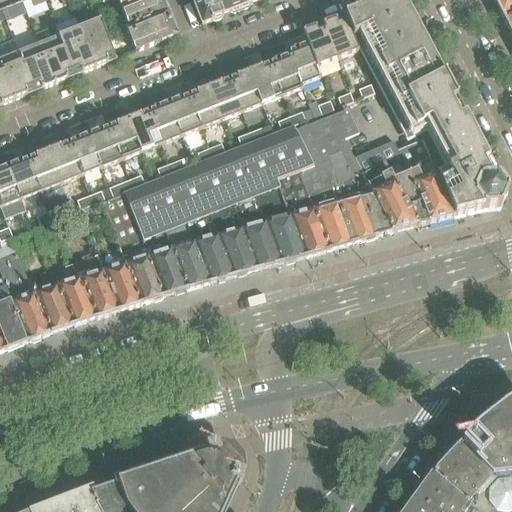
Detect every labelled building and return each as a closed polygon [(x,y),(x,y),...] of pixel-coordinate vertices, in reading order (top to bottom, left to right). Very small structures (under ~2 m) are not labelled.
[(44,6),(41,0),(36,0),(30,2),(33,10),(44,6)] [(145,0),(115,0),(119,10),(145,0)] [(171,23),(162,0),(145,0),(119,10),(127,30),(148,23),(151,30),(171,23)] [(220,22),(211,0),(189,0),(201,29),(220,22)] [(239,14),(233,0),(211,0),(220,22),(222,21),(222,19),(231,15),(233,16),(239,14)] [(257,5),(255,0),(233,0),(239,14),(248,10),(249,8),(256,5),(257,5)] [(497,183),(405,8),(402,4),(393,0),(358,14),(358,16),(357,17),(366,34),(352,42),(357,55),(359,54),(407,145),(426,135),(447,173),(436,179),(453,221),(482,214),(499,213),(507,196),(497,183)] [(511,14),(511,0),(491,0),(502,20),(511,14)] [(115,13),(113,5),(105,8),(108,15),(115,13)] [(13,18),(10,11),(2,14),(5,22),(13,18)] [(352,42),(366,34),(357,17),(358,16),(358,14),(343,20),(344,20),(342,21),(335,24),(322,29),(337,64),(358,56),(357,55),(352,42)] [(511,14),(502,20),(511,38),(511,14)] [(94,71),(78,32),(75,22),(54,30),(74,79),(81,76),(81,77),(94,71)] [(135,55),(177,38),(171,23),(151,30),(148,23),(127,30),(125,31),(128,38),(135,55)] [(115,63),(99,24),(78,32),(94,71),(107,66),(115,63)] [(317,72),(337,64),(322,29),(315,32),(302,37),(305,45),(317,72)] [(74,79),(54,30),(35,37),(39,47),(38,48),(54,87),(67,82),(74,79)] [(317,72),(305,45),(295,49),(295,53),(288,55),(301,89),(321,81),(317,72)] [(54,87),(38,48),(18,55),(34,95),(41,92),(54,87)] [(34,95),(18,55),(0,62),(0,68),(14,103),(27,98),(34,95)] [(302,92),(301,89),(288,55),(276,60),(276,64),(268,67),(281,101),(302,92)] [(281,101),(268,67),(260,70),(257,68),(247,72),(261,108),(281,101)] [(14,103),(0,68),(0,108),(1,108),(14,103)] [(261,108),(247,72),(236,76),(236,80),(228,83),(241,116),(261,108)] [(241,116),(228,83),(220,86),(217,83),(207,88),(221,124),(241,116)] [(221,124),(207,88),(196,92),(196,96),(188,99),(201,132),(221,124)] [(374,98),(370,89),(358,93),(362,103),(374,98)] [(333,114),(342,111),(353,106),(350,97),(329,105),(333,114)] [(201,132),(188,99),(180,102),(177,99),(166,103),(181,140),(201,132)] [(181,140),(166,103),(156,108),(156,111),(148,115),(161,148),(181,140)] [(333,114),(329,105),(317,110),(321,119),(333,114)] [(366,190),(342,144),(359,137),(347,112),(344,113),(345,114),(344,115),(342,111),(333,114),(321,119),(322,123),(295,134),(312,170),(275,185),(305,261),(391,237),(391,236),(366,190)] [(161,148),(148,115),(140,118),(137,115),(126,119),(141,156),(161,148)] [(305,125),(301,116),(290,121),(293,130),(305,125)] [(141,156),(126,119),(116,123),(115,127),(107,131),(121,164),(141,156)] [(293,130),(290,121),(277,126),(281,135),(293,130)] [(266,225),(253,191),(275,185),(312,170),(295,134),(293,130),(281,135),(265,141),(253,146),(241,150),(225,157),(213,161),(200,166),(188,171),(234,281),(256,275),(232,214),(246,209),(252,229),(266,225)] [(121,164),(107,131),(100,134),(97,131),(86,135),(101,172),(121,164)] [(265,141),(261,132),(249,137),(253,146),(265,141)] [(101,172),(86,135),(76,139),(75,143),(67,146),(80,180),(101,172)] [(253,146),(249,137),(237,141),(241,150),(253,146)] [(453,221),(436,179),(422,143),(397,154),(408,182),(417,204),(405,210),(416,231),(428,228),(428,227),(453,221)] [(80,180),(67,146),(60,149),(56,147),(46,151),(60,188),(80,180)] [(225,157),(221,148),(209,152),(213,161),(225,157)] [(60,188),(46,151),(35,155),(35,159),(27,162),(40,196),(60,188)] [(213,161),(209,152),(197,157),(200,166),(213,161)] [(40,196),(27,162),(19,165),(16,163),(6,167),(21,204),(40,196)] [(184,172),(181,164),(169,168),(172,177),(184,172)] [(21,204),(6,167),(0,169),(0,212),(4,224),(25,215),(21,204)] [(172,177),(169,168),(157,173),(160,182),(167,179),(172,177)] [(234,281),(188,171),(184,172),(172,177),(167,179),(212,287),(233,282),(232,281),(234,281)] [(212,287),(167,179),(160,182),(144,188),(132,193),(123,197),(138,234),(136,235),(163,302),(186,295),(212,287)] [(144,188),(141,180),(129,184),(132,193),(144,188)] [(405,210),(417,204),(408,182),(395,187),(390,181),(366,190),(391,236),(416,231),(405,210)] [(132,193),(129,184),(117,189),(120,198),(123,197),(132,193)] [(305,261),(275,185),(253,191),(266,225),(282,268),(305,261)] [(104,204),(100,195),(88,200),(92,209),(104,204)] [(92,209),(88,200),(76,204),(80,214),(92,209)] [(282,268),(266,225),(252,229),(246,209),(232,214),(256,275),(281,268),(282,268)] [(64,220),(60,211),(48,216),(52,225),(64,220)] [(52,225),(48,216),(36,220),(40,230),(52,225)] [(24,236),(20,227),(8,232),(12,241),(24,236)] [(0,245),(12,241),(8,232),(0,234),(0,245)] [(163,302),(136,235),(120,240),(123,250),(118,252),(122,263),(141,309),(163,302)] [(141,309),(122,263),(110,267),(102,245),(92,249),(95,258),(119,316),(141,309)] [(27,282),(17,258),(0,264),(0,278),(5,290),(29,346),(50,338),(27,282)] [(119,316),(95,258),(84,263),(89,273),(77,278),(96,323),(119,316)] [(96,323),(77,278),(72,267),(62,270),(67,282),(55,285),(74,330),(96,323)] [(74,330),(55,285),(50,273),(38,277),(42,285),(36,288),(33,280),(27,282),(50,338),(74,330)] [(29,346),(5,290),(0,292),(0,338),(7,354),(29,346)] [(511,511),(511,406),(509,408),(497,417),(484,427),(473,436),(460,449),(450,459),(439,471),(433,478),(473,511),(511,511)] [(224,511),(241,475),(240,465),(239,464),(239,463),(231,454),(231,455),(229,453),(220,451),(116,486),(117,488),(91,497),(99,511),(224,511)] [(473,511),(433,478),(407,511),(473,511)] [(99,511),(91,497),(90,495),(44,511),(99,511)]
